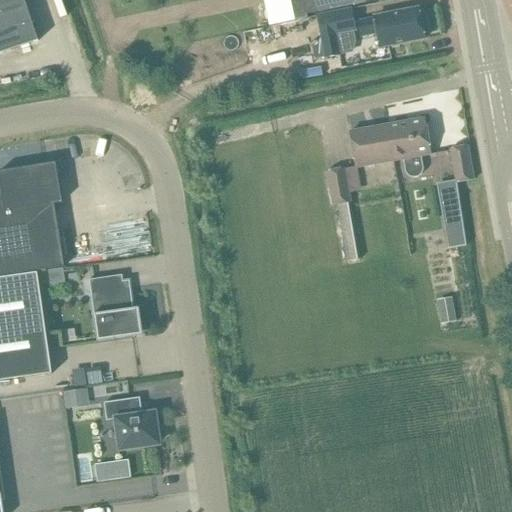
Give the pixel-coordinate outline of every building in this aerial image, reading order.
[(0,0),(0,53),(39,41),(24,0),(0,0)] [(267,0),(273,24),(315,14),(311,0),(267,0)] [(354,4),(355,6),(376,2),(375,0),(313,0),(316,12),(354,4)] [(352,8),(317,15),(321,40),(325,57),(325,59),(341,55),(337,35),(356,31),(352,8)] [(380,47),(425,39),(419,8),(374,17),(374,19),(358,22),(361,36),(377,33),(380,47)] [(321,40),(312,42),(315,59),(325,57),(321,40)] [(422,156),(431,154),(425,119),(387,125),(394,161),(404,159),(407,173),(410,176),(415,179),(419,178),(422,175),(424,170),(422,156)] [(394,161),(387,125),(349,132),(356,168),(394,161)] [(474,180),(468,146),(450,149),(456,183),(474,180)] [(59,231),(55,204),(62,202),(56,163),(0,172),(0,277),(132,256),(126,220),(59,231)] [(338,209),(347,260),(347,261),(361,258),(347,177),(345,168),(327,171),(333,206),(338,205),(338,209)] [(461,213),(444,216),(449,248),(466,245),(461,213)] [(63,269),(46,272),(48,286),(65,283),(63,269)] [(0,381),(52,374),(38,273),(0,278),(0,381)] [(124,289),(122,275),(89,280),(91,295),(110,292),(113,312),(94,315),(98,342),(133,337),(131,323),(141,322),(139,308),(133,309),(130,289),(124,289)] [(439,305),(442,324),(456,321),(453,303),(439,305)] [(76,390),(64,392),(66,409),(78,408),(76,390)] [(156,427),(154,414),(133,417),(130,399),(104,403),(107,417),(116,416),(121,449),(159,444),(158,440),(161,440),(159,427),(156,427)]
